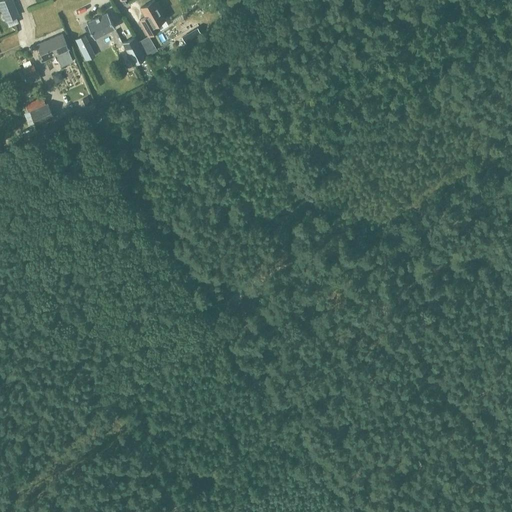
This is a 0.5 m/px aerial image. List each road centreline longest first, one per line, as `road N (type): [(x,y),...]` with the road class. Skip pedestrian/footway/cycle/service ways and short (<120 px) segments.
road 1 (track): [(0,498),(58,442),(128,351),(290,266),(332,275),(368,309),(407,327),(511,482)]
road 2 (track): [(283,269),(283,233),(305,196),(257,115),(314,71),(438,0)]
